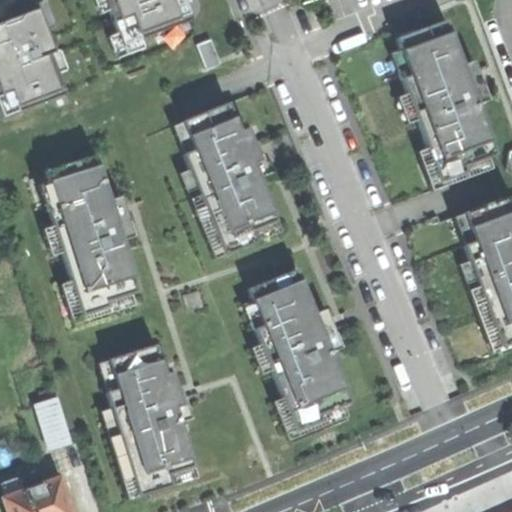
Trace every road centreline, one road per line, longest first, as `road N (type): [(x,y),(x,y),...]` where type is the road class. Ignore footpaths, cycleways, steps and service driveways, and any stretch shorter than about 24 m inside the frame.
road 1 (residential): [(455,444),(267,0)]
road 2 (unknown): [(124,116),(374,0)]
road 3 (tertiary): [(292,511),(455,444)]
road 4 (unknown): [(365,231),(502,179)]
